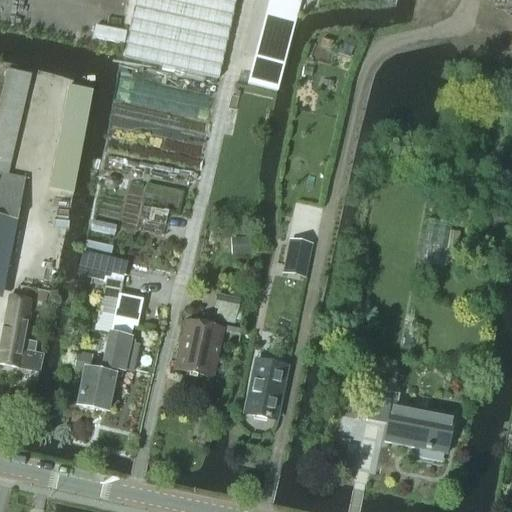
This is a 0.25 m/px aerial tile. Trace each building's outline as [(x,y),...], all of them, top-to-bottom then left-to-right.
[(135,0),(123,60),(218,81),(235,0),(135,0)] [(283,0),(269,0),(247,86),(277,93),(283,68),(287,43),(288,39),(292,26),(299,4),(283,0)] [(0,103),(0,162),(9,165),(29,75),(8,70),(0,103)] [(49,191),(74,195),(92,92),(68,87),(49,191)] [(0,292),(4,287),(25,179),(0,174),(0,292)] [(105,180),(104,186),(107,190),(113,191),(117,187),(118,182),(114,178),(109,177),(105,180)] [(233,195),(232,225),(258,227),(260,197),(233,195)] [(285,269),(283,276),(305,281),(307,273),(312,247),(290,243),(285,269)] [(50,298),(47,302),(48,307),(52,310),(55,309),(57,309),(60,304),(59,299),(55,297),(50,298)] [(217,310),(215,320),(233,324),(238,301),(216,297),(213,309),(217,310)] [(22,342),(30,302),(9,298),(0,346),(0,366),(37,375),(41,357),(30,355),(32,343),(22,342)] [(86,371),(78,408),(105,413),(113,378),(121,379),(123,372),(130,341),(133,323),(137,323),(141,302),(120,298),(115,318),(112,335),(110,335),(101,374),(86,371)] [(173,372),(187,375),(188,377),(196,378),(198,377),(212,380),(216,363),(223,331),(184,322),(173,372)] [(245,415),(276,421),(286,368),(255,362),(245,415)] [(444,455),(446,455),(453,418),(396,407),(398,397),(372,391),(366,421),(368,421),(369,415),(389,419),(384,443),(414,449),(415,447),(426,449),(426,450),(430,451),(431,450),(445,453),(444,455)]
